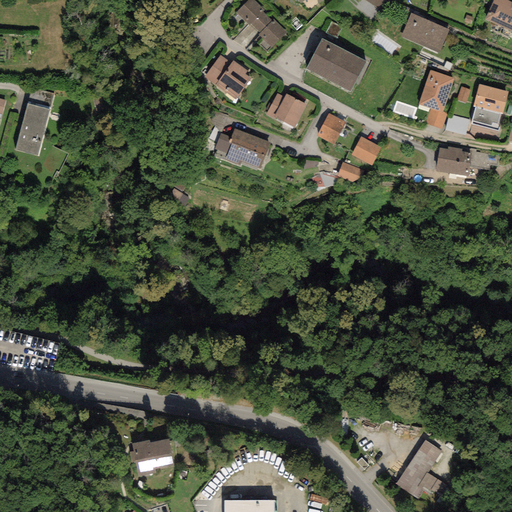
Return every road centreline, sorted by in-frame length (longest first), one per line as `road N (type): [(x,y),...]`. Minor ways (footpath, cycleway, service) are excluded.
road 1 (secondary): [(380,511),(291,432),(0,376)]
road 2 (residential): [(325,104),(391,133),(501,149)]
road 3 (residential): [(223,0),(210,22),(220,42),(325,104)]
road 4 (unknown): [(216,511),(220,483),(247,476),(282,480),(315,504)]
